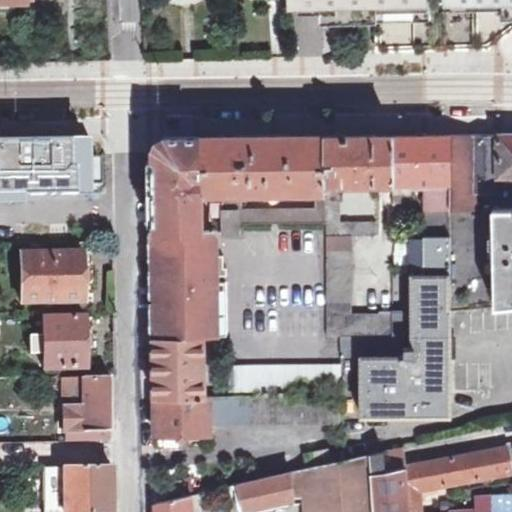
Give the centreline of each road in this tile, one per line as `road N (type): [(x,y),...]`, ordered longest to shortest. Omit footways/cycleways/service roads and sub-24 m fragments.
road 1 (residential): [(130,511),(127,126)]
road 2 (residential): [(127,126),(511,122)]
road 3 (residential): [(0,130),(127,126)]
road 4 (residential): [(127,126),(123,0)]
